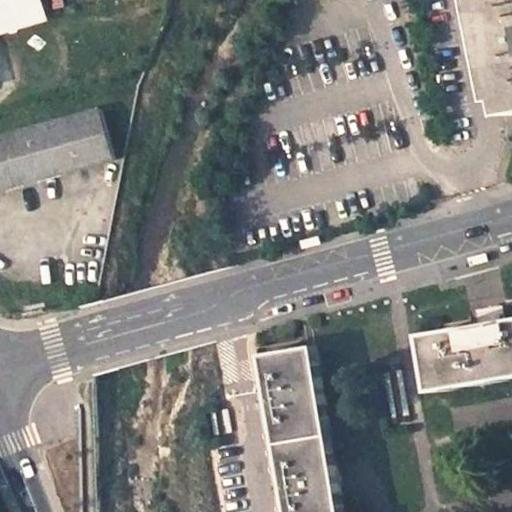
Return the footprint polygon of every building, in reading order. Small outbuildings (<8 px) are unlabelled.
[(35,0),(0,0),(0,33),(41,21),(35,0)] [(511,0),(486,0),(510,119),(511,118),(511,0)] [(0,187),(100,160),(87,114),(0,138),(0,187)] [(511,379),(511,319),(504,321),(438,333),(448,391),(511,379)] [(345,511),(321,359),(268,368),(275,407),(291,494),(293,511),(345,511)]
